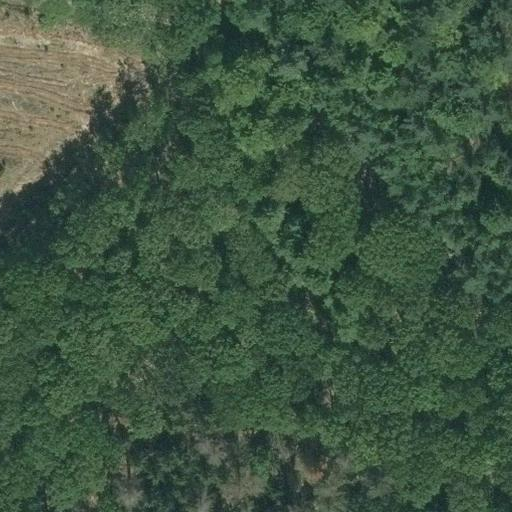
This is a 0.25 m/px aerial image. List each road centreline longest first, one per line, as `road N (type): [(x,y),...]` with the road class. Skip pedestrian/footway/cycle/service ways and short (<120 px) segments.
road 1 (track): [(223,0),(511,341)]
road 2 (track): [(248,32),(0,272)]
